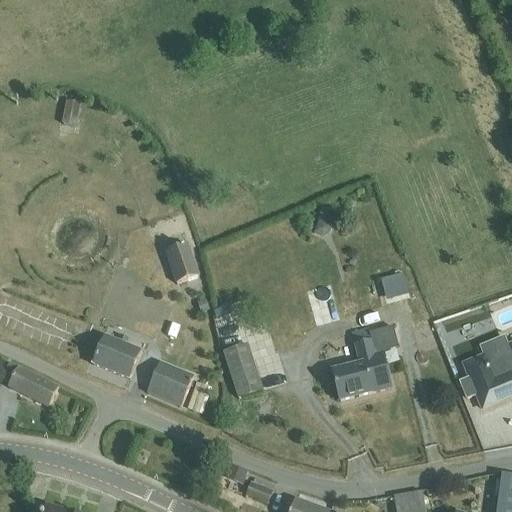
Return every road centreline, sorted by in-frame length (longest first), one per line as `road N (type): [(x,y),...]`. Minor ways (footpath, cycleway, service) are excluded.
road 1 (residential): [(112,401),(325,489),(511,465)]
road 2 (residential): [(112,401),(0,346)]
